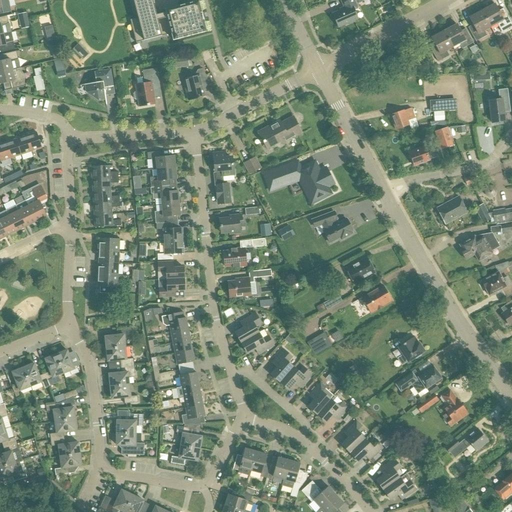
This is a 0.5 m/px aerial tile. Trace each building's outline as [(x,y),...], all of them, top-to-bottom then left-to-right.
[(0,0),(0,14),(11,11),(9,4),(2,6),(0,0)] [(133,0),(138,17),(130,19),(137,47),(173,38),(173,40),(206,32),(198,1),(179,6),(177,0),(133,0)] [(348,23),(353,20),(355,18),(355,17),(351,9),(356,7),(352,0),(338,0),(342,8),(330,13),(336,27),(347,22),(348,23)] [(504,11),(500,14),(495,4),(483,11),(491,27),(497,24),(501,32),(511,26),(511,25),(510,22),(504,11)] [(483,11),(470,18),(475,27),(469,30),(475,42),(487,36),(484,31),(491,27),(483,11)] [(26,13),(17,15),(19,22),(28,20),(26,13)] [(0,34),(3,34),(1,26),(9,24),(7,16),(0,17),(0,34)] [(15,24),(17,33),(34,31),(32,21),(15,24)] [(467,31),(463,34),(457,24),(444,31),(453,47),(459,44),(462,49),(473,43),(467,31)] [(453,47),(444,31),(432,38),(436,46),(430,49),(438,62),(449,56),(446,51),(453,47)] [(15,49),(11,32),(3,34),(0,34),(0,49),(1,53),(15,49)] [(83,49),(77,55),(82,60),(88,54),(83,49)] [(16,51),(1,55),(3,61),(0,61),(0,72),(13,69),(11,61),(18,59),(16,51)] [(385,67),(400,59),(398,53),(382,62),(385,67)] [(187,56),(176,58),(177,68),(189,66),(187,56)] [(13,69),(0,72),(0,84),(10,82),(11,89),(24,87),(24,86),(25,78),(24,75),(19,69),(20,68),(13,70),(13,69)] [(62,82),(70,81),(68,69),(60,70),(62,82)] [(99,100),(106,99),(105,88),(113,86),(110,69),(94,72),(96,83),(86,84),(87,92),(99,100)] [(155,105),(153,89),(159,88),(156,69),(142,71),(144,84),(136,85),(137,91),(135,92),(133,94),(134,99),(136,100),(139,100),(140,106),(147,105),(148,106),(155,105)] [(189,100),(204,96),(201,84),(210,82),(203,69),(198,70),(193,77),(184,80),(189,100)] [(484,80),(490,80),(489,72),(481,73),(481,77),(484,80)] [(41,75),(33,77),(36,92),(45,90),(41,75)] [(502,124),(502,122),(506,122),(504,112),(511,112),(508,89),(499,90),(500,99),(488,100),(491,124),(494,123),(494,125),(502,124)] [(117,93),(111,94),(113,114),(119,113),(117,93)] [(429,102),(430,113),(434,112),(443,112),(457,110),(456,100),(429,102)] [(415,118),(411,108),(405,111),(405,110),(391,115),(396,130),(410,125),(409,121),(415,118)] [(434,121),(444,120),(443,112),(434,112),(434,121)] [(302,133),(293,117),(274,127),(273,124),(258,132),(264,142),(266,141),(269,147),(281,141),(283,144),(302,133)] [(434,132),(440,150),(453,146),(447,128),(434,132)] [(26,136),(32,152),(42,149),(37,133),(26,136)] [(21,156),(32,152),(26,136),(16,140),(21,156)] [(11,159),(21,156),(16,140),(6,143),(11,159)] [(0,160),(1,163),(11,159),(6,143),(0,145),(0,160)] [(427,153),(425,147),(409,153),(409,154),(408,156),(409,159),(412,160),(414,166),(430,160),(429,159),(437,157),(435,151),(427,153)] [(157,169),(176,167),(175,156),(161,158),(160,152),(148,153),(148,159),(156,158),(157,169)] [(226,159),(225,152),(213,153),(214,164),(215,164),(216,177),(234,175),(233,158),(226,159)] [(249,175),(261,168),(255,157),(243,163),(249,175)] [(301,169),(301,171),(300,172),(297,173),(293,164),(265,174),(271,190),(299,180),(299,179),(304,176),(316,201),(330,193),(327,186),(334,183),(329,172),(325,174),(323,170),(320,172),(316,165),(309,169),(307,166),(301,169)] [(92,179),(118,178),(117,172),(110,173),(110,166),(92,167),(92,179)] [(158,177),(150,178),(151,188),(164,186),(176,185),(177,185),(176,179),(177,179),(176,167),(157,169),(158,177)] [(467,186),(479,180),(475,173),(464,179),(467,186)] [(93,191),(111,190),(111,184),(118,183),(118,178),(92,179),(93,191)] [(19,189),(25,186),(22,181),(17,183),(19,189)] [(6,186),(9,191),(18,187),(15,182),(6,186)] [(217,205),(231,204),(229,184),(215,185),(217,205)] [(178,191),(177,191),(177,185),(176,185),(164,186),(151,188),(150,188),(151,194),(152,194),(153,199),(162,198),(162,205),(179,203),(178,191)] [(0,195),(9,191),(6,186),(0,189),(0,195)] [(25,201),(36,222),(47,216),(40,202),(46,200),(47,199),(41,186),(32,190),(33,192),(29,194),(31,198),(25,201)] [(488,196),(498,196),(499,186),(489,186),(488,196)] [(94,203),(119,202),(119,197),(119,196),(111,197),(111,190),(93,191),(94,203)] [(445,224),(467,213),(459,196),(437,208),(445,224)] [(26,227),(36,222),(25,201),(16,205),(26,227)] [(94,215),(112,214),(112,207),(120,207),(119,202),(94,203),(94,215)] [(156,224),(169,222),(168,216),(181,215),(179,203),(162,205),(163,211),(154,212),(155,217),(155,224),(156,224)] [(483,224),(491,219),(488,213),(483,204),(474,208),(483,224)] [(17,231),(26,227),(16,205),(6,210),(17,231)] [(505,209),(492,211),(494,223),(496,223),(496,224),(496,225),(507,224),(505,210),(505,209)] [(0,222),(7,236),(17,231),(6,210),(0,213),(0,222)] [(314,228),(321,226),(323,230),(322,231),(329,244),(339,239),(341,241),(353,234),(352,232),(353,231),(346,218),(338,222),(337,220),(338,219),(334,211),(311,220),(314,228)] [(112,214),(94,215),(95,228),(113,227),(113,226),(121,226),(120,220),(113,221),(112,214)] [(240,233),(239,226),(243,226),(242,215),(234,216),(234,218),(220,219),(221,233),(230,232),(230,234),(240,233)] [(164,242),(182,241),(182,228),(170,229),(169,222),(156,224),(156,229),(164,229),(164,242)] [(501,232),(511,231),(511,226),(511,224),(500,226),(501,232)] [(286,234),(292,230),(289,226),(278,232),(283,242),(289,238),(286,234)] [(500,246),(492,233),(477,236),(475,237),(474,236),(459,244),(462,249),(461,250),(466,259),(474,255),(478,262),(493,253),(491,251),(500,246)] [(99,250),(119,251),(120,239),(100,238),(99,250)] [(252,247),(266,246),(265,239),(251,240),(252,247)] [(182,241),(164,242),(165,254),(157,255),(157,260),(170,260),(170,254),(183,254),(182,241)] [(250,258),(249,248),(239,249),(239,248),(230,249),(231,251),(223,252),(225,267),(233,266),(233,268),(240,267),(246,266),(246,261),(248,261),(249,260),(250,258)] [(119,263),(119,251),(99,250),(99,263),(119,263)] [(365,262),(364,260),(347,269),(355,284),(376,273),(369,260),(365,262)] [(171,268),(170,262),(166,262),(157,262),(158,280),(166,280),(184,279),(183,267),(171,268)] [(118,275),(119,263),(99,263),(98,275),(118,275)] [(305,285),(320,277),(317,271),(302,280),(305,285)] [(503,279),(499,271),(481,281),(482,282),(481,284),(482,287),(485,287),(489,295),(511,284),(507,277),(503,279)] [(118,288),(118,275),(98,275),(98,287),(100,287),(99,293),(115,294),(116,287),(118,288)] [(230,297),(251,295),(249,283),(254,282),(254,277),(240,279),(240,281),(228,282),(230,297)] [(185,291),(184,279),(166,280),(167,287),(159,287),(159,298),(172,297),(171,291),(185,291)] [(381,291),(379,288),(362,297),(371,313),(392,301),(389,296),(389,293),(388,292),(386,291),(385,289),(381,291)] [(326,310),(342,301),(338,295),(316,307),(320,313),(326,309),(326,310)] [(261,323),(255,312),(239,321),(243,328),(236,332),(242,342),(259,333),(255,327),(261,323)] [(170,332),(188,328),(186,318),(181,319),(180,313),(161,317),(163,324),(166,326),(169,326),(170,332)] [(105,337),(106,349),(125,347),(124,334),(131,334),(130,328),(117,329),(117,335),(105,337)] [(172,342),(190,339),(188,328),(170,332),(172,342)] [(259,333),(242,342),(248,353),(255,349),(259,355),(275,347),(268,335),(262,338),(259,333)] [(314,356),(331,346),(324,333),(307,342),(314,356)] [(175,353),(192,350),(190,339),(172,342),(173,343),(168,344),(168,348),(173,347),(175,353)] [(416,345),(412,339),(399,347),(404,354),(397,358),(402,366),(409,361),(415,357),(416,359),(421,355),(420,354),(424,351),(419,344),(416,345)] [(120,366),(133,365),(133,358),(126,359),(125,347),(106,349),(108,361),(120,360),(120,366)] [(63,373),(70,371),(72,376),(79,373),(77,366),(74,367),(67,350),(65,351),(65,349),(56,352),(57,354),(56,355),(63,373)] [(280,382),(293,367),(288,363),(293,357),(283,349),(274,360),(279,364),(271,374),(280,382)] [(192,350),(175,353),(177,364),(194,361),(192,350)] [(50,372),(45,374),(45,375),(50,386),(60,382),(58,376),(63,373),(56,355),(45,359),(50,372)] [(39,376),(34,363),(23,368),(31,386),(42,382),(44,388),(50,386),(45,375),(45,374),(39,376)] [(110,386),(129,384),(128,377),(135,377),(133,365),(120,366),(121,373),(109,374),(110,386)] [(357,370),(354,365),(344,371),(359,393),(369,387),(366,382),(368,380),(360,368),(357,370)] [(293,367),(280,382),(289,390),(298,381),(303,385),(313,375),(303,366),(298,371),(293,367)] [(442,380),(432,366),(419,375),(415,370),(395,384),(401,393),(411,385),(418,394),(434,383),(435,385),(442,380)] [(31,386),(23,368),(13,372),(18,385),(12,387),(17,399),(22,397),(20,391),(31,386)] [(181,386),(198,383),(196,373),(179,376),(181,386)] [(317,414),(330,399),(322,392),(326,387),(319,381),(309,394),(314,399),(308,406),(317,414)] [(183,397),(200,394),(198,383),(181,386),(183,397)] [(129,384),(110,386),(112,398),(125,397),(125,403),(138,402),(138,396),(130,396),(129,384)] [(74,397),(78,395),(76,390),(63,395),(66,400),(74,397)] [(457,398),(451,390),(442,396),(448,404),(443,407),(447,413),(443,416),(451,427),(455,423),(454,421),(460,417),(461,419),(469,413),(457,397),(457,398)] [(185,408),(202,405),(200,394),(183,397),(183,398),(179,398),(180,403),(184,402),(185,408)] [(421,414),(439,401),(434,394),(416,407),(421,414)] [(75,405),(74,397),(66,400),(59,403),(46,405),(46,411),(53,410),(55,421),(75,419),(73,407),(69,408),(69,406),(75,405)] [(330,399),(317,414),(327,423),(333,415),(339,420),(349,407),(343,401),(338,406),(330,399)] [(202,405),(185,408),(186,415),(181,416),(183,425),(198,424),(197,417),(204,416),(202,405)] [(117,432),(135,433),(136,427),(142,427),(142,415),(129,414),(129,421),(117,420),(117,432)] [(75,419),(55,421),(57,433),(50,434),(51,440),(64,438),(63,432),(77,430),(75,419)] [(350,453),(365,439),(357,431),(362,426),(356,420),(343,432),(349,437),(341,444),(350,453)] [(181,445),(199,449),(201,437),(189,435),(190,429),(177,426),(176,433),(177,433),(177,435),(180,438),(182,438),(181,445)] [(0,429),(0,442),(2,442),(4,448),(16,444),(15,438),(8,440),(5,428),(0,429)] [(476,451),(488,441),(478,428),(462,442),(460,445),(455,440),(445,448),(454,458),(471,444),(476,451)] [(135,444),(135,433),(117,432),(116,445),(121,445),(121,455),(144,455),(144,444),(135,444)] [(393,436),(387,441),(393,448),(399,442),(393,436)] [(64,438),(51,440),(52,446),(59,445),(60,456),(80,454),(78,442),(65,444),(64,438)] [(365,439),(350,453),(359,462),(368,453),(376,460),(385,452),(384,452),(386,451),(377,440),(371,445),(365,439)] [(0,455),(0,466),(15,462),(22,460),(16,444),(4,448),(6,453),(0,455)] [(172,457),(171,464),(185,466),(186,459),(197,461),(199,449),(181,445),(179,458),(172,457)] [(243,456),(237,455),(233,469),(239,470),(238,473),(249,476),(251,471),(250,471),(255,451),(245,448),(243,456)] [(265,478),(269,464),(264,462),(266,454),(255,451),(250,471),(251,471),(261,474),(260,476),(265,478)] [(80,454),(60,456),(62,468),(55,469),(56,475),(75,472),(74,466),(82,465),(80,454)] [(283,480),(288,460),(278,457),(276,465),(269,464),(265,478),(272,480),(273,477),(283,480)] [(383,490),(400,478),(397,475),(403,471),(394,458),(382,466),(387,472),(376,480),(383,490)] [(288,460),(283,480),(281,486),(292,489),(294,483),(299,463),(288,460)] [(15,462),(0,466),(0,479),(12,476),(14,481),(27,477),(25,471),(19,473),(15,462)] [(44,475),(42,469),(36,470),(38,477),(44,475)] [(400,478),(383,490),(391,500),(401,492),(405,498),(417,490),(410,480),(411,480),(406,474),(400,478)] [(511,474),(504,482),(497,488),(495,490),(499,495),(498,496),(501,500),(502,499),(503,500),(511,491),(511,474)] [(70,482),(67,480),(64,481),(62,484),(63,487),(65,489),(69,488),(71,486),(70,482)] [(321,508),(336,495),(328,487),(322,492),(318,488),(307,498),(311,503),(314,500),(321,508)] [(253,496),(255,490),(246,488),(245,493),(253,496)] [(124,511),(132,495),(122,490),(116,501),(110,498),(104,511),(107,511),(117,511),(118,509),(124,511)] [(238,491),(236,497),(228,494),(225,505),(245,511),(249,511),(253,503),(250,502),(252,496),(238,491)] [(144,500),(132,495),(124,511),(139,511),(138,511),(144,500)] [(336,495),(321,508),(317,511),(340,511),(337,509),(343,503),(336,495)] [(432,507),(440,505),(438,498),(436,498),(436,497),(430,499),(430,500),(428,500),(430,509),(432,509),(432,507)] [(447,504),(452,511),(471,511),(466,505),(464,507),(456,497),(447,504)] [(292,506),(295,511),(303,506),(299,501),(292,506)]
